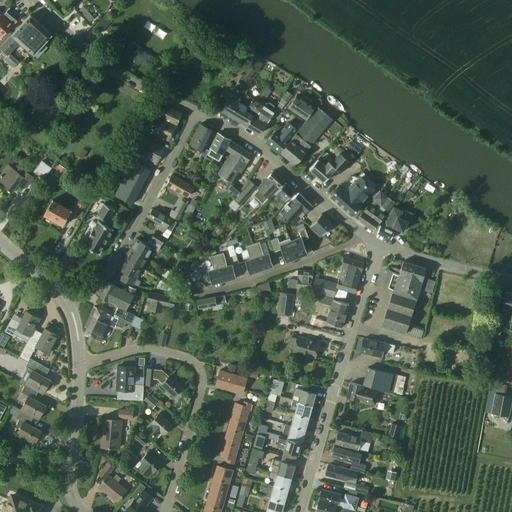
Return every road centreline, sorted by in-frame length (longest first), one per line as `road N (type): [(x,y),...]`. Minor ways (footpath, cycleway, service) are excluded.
road 1 (residential): [(299,511),(368,250),(378,242)]
road 2 (residential): [(164,511),(202,373),(190,359),(142,348),(79,363)]
road 3 (residential): [(200,111),(100,276),(64,301)]
road 4 (residential): [(378,242),(275,158),(200,111)]
road 5 (residential): [(200,111),(123,74),(37,0)]
road 6 (residential): [(511,279),(378,242)]
